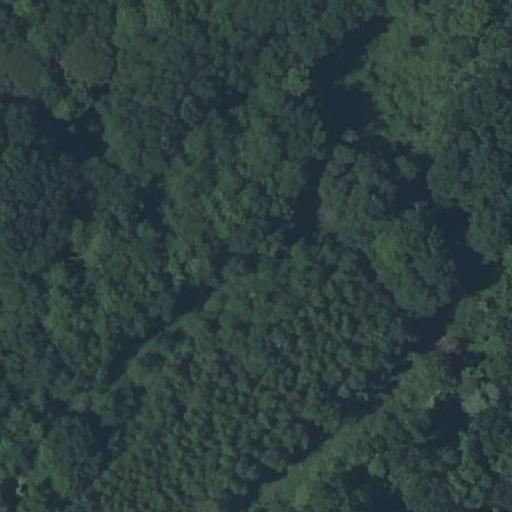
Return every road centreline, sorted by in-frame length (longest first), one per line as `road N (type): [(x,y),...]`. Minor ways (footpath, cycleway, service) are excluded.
road 1 (track): [(233,85),(301,185),(511,422)]
road 2 (track): [(233,85),(64,270),(0,287)]
road 3 (track): [(333,0),(233,85)]
